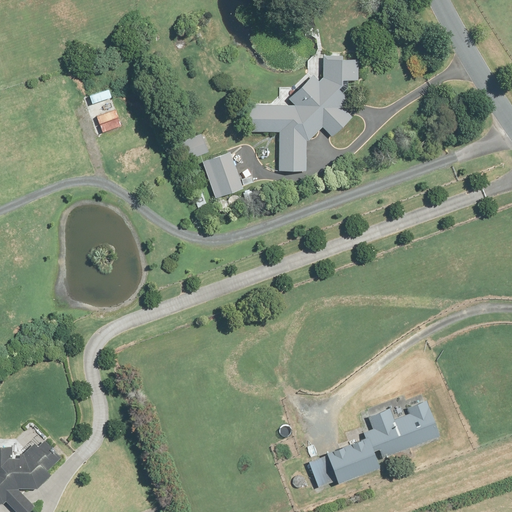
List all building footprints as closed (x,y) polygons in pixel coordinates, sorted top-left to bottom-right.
[(354,117),(345,106),(356,95),(347,86),(347,81),(360,81),(360,58),(345,57),(345,55),(326,55),(325,76),(321,80),(316,74),(308,74),(293,87),(293,100),(297,105),(251,104),(250,132),(281,133),(281,170),(308,170),(309,141),(324,127),(334,135),(354,117)] [(211,149),(204,133),(182,143),(189,159),(211,149)] [(233,151),(205,160),(217,197),(245,188),(233,151)] [(260,190),(261,181),(252,180),(252,191),(246,190),(245,199),(255,199),(255,190),(260,190)] [(204,194),(195,197),(199,209),(209,206),(204,194)] [(411,413),(397,419),(391,407),(369,416),(374,428),(363,433),(366,438),(310,462),(321,488),(339,480),(340,484),(384,465),(382,460),(444,434),(430,400),(409,409),(411,413)] [(0,505),(4,506),(9,501),(17,511),(30,511),(38,506),(21,487),(40,488),(53,475),(50,469),(63,456),(48,440),(40,448),(38,444),(26,452),(21,452),(21,457),(14,457),(15,447),(0,446),(0,505)]
